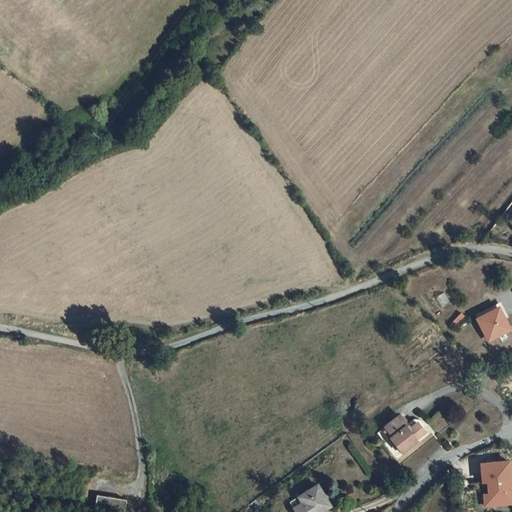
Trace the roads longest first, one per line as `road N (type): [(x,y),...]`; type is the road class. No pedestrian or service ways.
road 1 (residential): [(511,253),(437,256),(176,344),(106,348),(0,327)]
road 2 (residential): [(511,429),(441,462),(395,511)]
